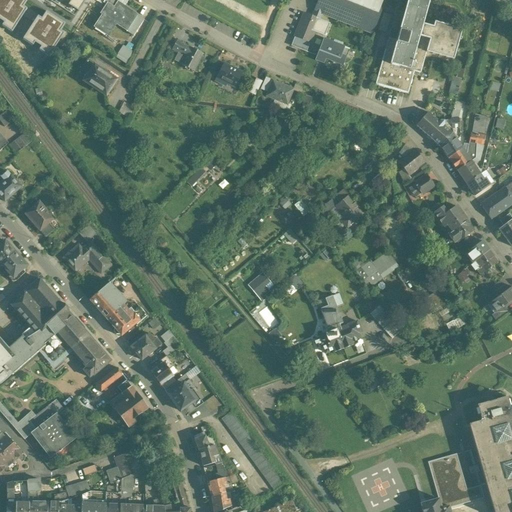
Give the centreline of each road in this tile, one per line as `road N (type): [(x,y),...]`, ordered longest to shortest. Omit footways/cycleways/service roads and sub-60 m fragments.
road 1 (residential): [(511,263),(402,123),(271,67),(150,0)]
road 2 (residential): [(178,430),(0,212)]
road 3 (residential): [(178,430),(51,475),(0,481)]
